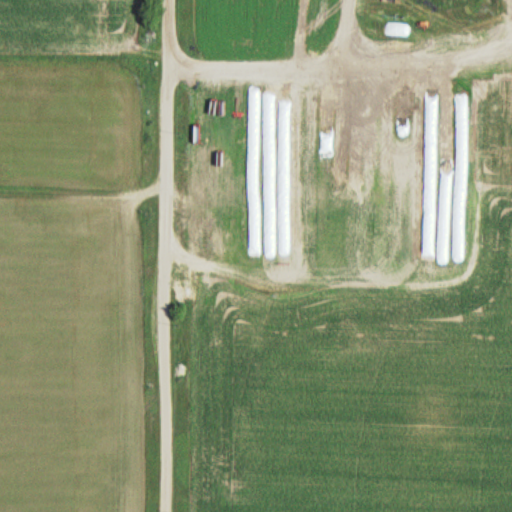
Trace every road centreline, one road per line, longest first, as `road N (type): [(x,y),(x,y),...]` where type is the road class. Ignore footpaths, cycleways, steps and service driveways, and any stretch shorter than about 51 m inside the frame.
road 1 (residential): [(167,511),(169,187)]
road 2 (residential): [(169,187),(166,0)]
